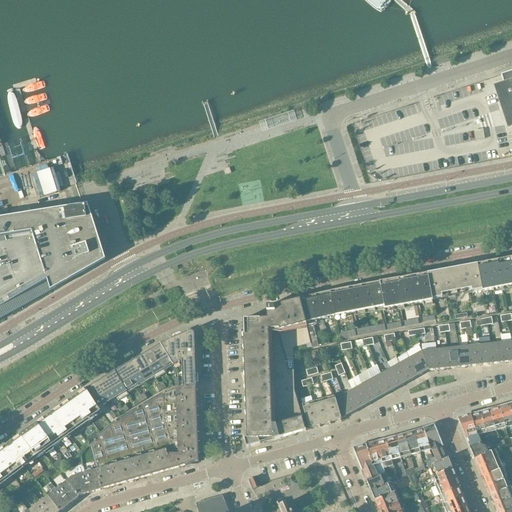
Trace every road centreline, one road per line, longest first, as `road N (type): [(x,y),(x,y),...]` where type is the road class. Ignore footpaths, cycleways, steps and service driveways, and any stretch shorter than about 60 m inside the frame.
road 1 (residential): [(219,307),(511,245)]
road 2 (unclassified): [(511,53),(336,111),(332,128),(356,206)]
road 3 (residential): [(0,432),(143,339),(219,307)]
road 4 (secondary): [(356,206),(218,233),(124,269)]
road 5 (secondary): [(129,282),(222,245),(358,219)]
road 6 (residential): [(226,468),(219,307)]
road 7 (secondary): [(511,177),(356,206)]
road 8 (secondary): [(358,219),(511,191)]
road 9 (secondary): [(0,359),(129,282)]
road 10 (residential): [(86,511),(226,468)]
road 11 (secondary): [(124,269),(0,345)]
